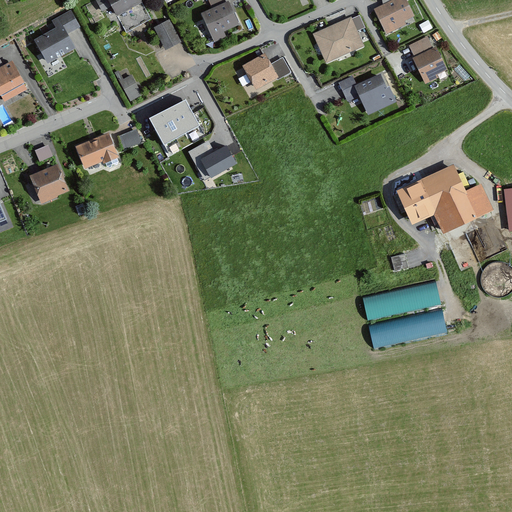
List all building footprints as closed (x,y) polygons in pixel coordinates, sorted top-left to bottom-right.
[(142,0),(95,0),(100,10),(111,4),(117,15),(144,2),(142,0)] [(405,0),(384,0),(370,6),(383,35),(405,24),(403,20),(413,16),(405,0)] [(228,1),(200,12),(212,40),(225,35),(223,30),(238,24),(228,1)] [(54,27),(33,38),(46,63),(74,48),(66,33),(78,27),(68,8),(49,19),(54,27)] [(358,14),(313,33),(325,62),(362,46),(355,30),(363,26),(358,14)] [(168,19),(153,27),(164,49),(180,41),(168,19)] [(429,31),(404,43),(424,84),(438,77),(437,73),(447,69),(429,31)] [(264,51),(240,65),(254,89),(288,71),(280,58),(271,63),(264,51)] [(11,59),(0,64),(0,96),(3,101),(26,88),(11,59)] [(350,75),(336,81),(346,101),(357,96),(366,115),(395,101),(381,72),(354,85),(350,75)] [(131,74),(119,80),(129,99),(141,93),(131,74)] [(198,126),(184,101),(152,119),(165,144),(198,126)] [(134,128),(117,135),(123,148),(139,141),(134,128)] [(109,132),(75,146),(84,168),(118,155),(109,132)] [(47,144),(34,149),(38,160),(52,155),(47,144)] [(235,164),(226,147),(202,160),(211,177),(235,164)] [(56,163),(28,174),(39,201),(67,190),(56,163)] [(492,212),(479,186),(465,193),(452,165),(395,192),(412,227),(433,216),(443,236),(492,212)] [(511,232),(511,190),(501,192),(507,234),(511,232)] [(405,251),(391,254),(394,269),(409,266),(405,251)] [(507,298),(511,293),(511,292),(511,271),(510,269),(505,265),(498,264),(492,265),(486,268),(482,273),(480,280),(480,286),(483,292),(488,297),(494,300),(500,300),(507,298)] [(437,280),(362,294),(367,317),(441,303),(437,280)] [(373,346),(447,331),(443,307),(368,322),(373,346)]
